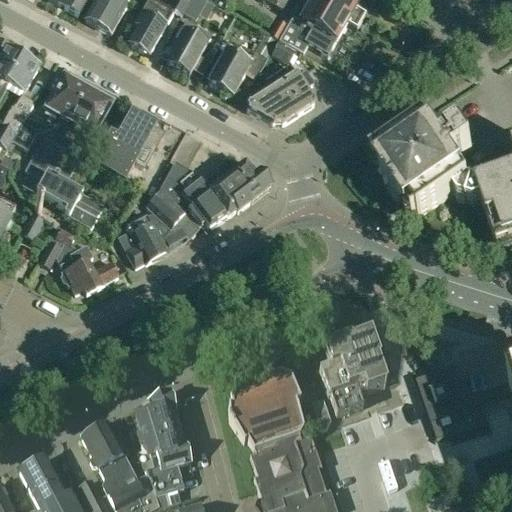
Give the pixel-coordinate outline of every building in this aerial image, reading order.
[(63,13),(76,20),(87,0),(59,0),(55,6),(63,11),(63,13)] [(96,0),(83,24),(109,39),(125,11),(124,10),(130,0),(129,0),(96,0)] [(179,21),(182,16),(190,2),(187,0),(174,0),(168,10),(164,12),(147,3),(137,18),(138,19),(133,28),(136,30),(126,48),(147,60),(172,17),(179,21)] [(193,0),(191,0),(190,2),(182,16),(194,23),(204,6),(193,0)] [(275,11),(280,14),(287,2),(283,0),(254,0),(275,12),(275,11)] [(290,22),(277,46),(301,60),(306,51),(325,62),(345,28),(355,33),(363,19),(354,13),(332,0),(313,0),(298,27),(290,22)] [(266,40),(276,45),(284,31),(275,26),(266,40)] [(164,70),(187,82),(209,42),(184,28),(180,36),(179,36),(172,48),(176,50),(164,70)] [(253,56),(264,62),(274,46),(263,39),(253,56)] [(270,59),(286,69),(293,56),(277,47),(270,59)] [(223,57),(206,88),(231,102),(248,71),(247,71),(252,62),(228,49),(223,58),(223,57)] [(0,103),(8,89),(9,87),(5,84),(18,60),(3,52),(0,57),(0,103)] [(9,87),(8,89),(23,97),(38,71),(23,62),(18,60),(5,84),(9,87)] [(208,66),(198,61),(191,74),(201,79),(208,66)] [(247,110),(245,115),(271,129),(271,130),(283,129),(284,128),(312,110),(303,95),(312,89),(304,77),(295,83),(288,72),(275,80),(275,82),(264,89),(269,96),(248,110),(247,110)] [(55,120),(68,127),(85,96),(62,83),(45,114),(46,114),(43,119),(53,124),(55,120)] [(109,109),(85,96),(68,127),(81,134),(79,139),(88,144),(91,140),(92,140),(109,109)] [(0,130),(0,152),(5,155),(32,108),(20,101),(13,112),(11,111),(0,130)] [(141,174),(153,153),(160,140),(152,135),(154,131),(138,122),(137,123),(129,118),(115,143),(109,139),(105,146),(92,169),(122,187),(133,169),(133,170),(141,174)] [(11,148),(25,156),(39,130),(25,122),(11,148)] [(422,128),(408,132),(409,137),(370,163),(387,187),(389,195),(396,201),(413,225),(453,197),(458,203),(465,206),(472,186),(467,185),(453,164),(471,151),(460,135),(459,135),(453,127),(450,125),(452,123),(436,141),(426,125),(422,128)] [(46,134),(42,142),(56,149),(60,141),(46,134)] [(60,151),(70,156),(74,149),(60,141),(56,149),(60,152),(60,151)] [(93,205),(87,202),(63,189),(79,161),(70,156),(60,151),(60,152),(56,149),(42,142),(22,176),(27,178),(20,191),(65,215),(62,219),(89,234),(97,219),(88,214),(93,205)] [(472,186),(465,206),(473,208),(481,206),(497,252),(511,247),(511,151),(511,152),(511,175),(476,188),(472,186)] [(225,222),(201,189),(198,186),(192,178),(174,165),(161,189),(160,190),(189,225),(192,223),(200,234),(205,230),(208,234),(225,222)] [(247,172),(246,172),(245,172),(243,169),(233,177),(227,169),(219,176),(248,208),(250,209),(266,197),(264,195),(266,194),(267,190),(258,178),(252,182),(250,179),(251,176),(247,172)] [(248,208),(219,176),(201,189),(225,222),(235,215),(236,217),(248,208)] [(158,244),(164,253),(182,243),(184,246),(197,234),(189,225),(160,190),(158,193),(160,196),(154,202),(145,212),(151,218),(147,220),(165,237),(158,244)] [(0,237),(1,234),(7,234),(10,228),(7,224),(8,222),(14,211),(0,203),(0,237)] [(20,240),(31,246),(42,226),(31,220),(20,240)] [(143,268),(144,269),(166,257),(164,253),(158,244),(165,237),(147,220),(124,232),(127,237),(117,243),(124,256),(133,273),(143,268)] [(53,244),(67,252),(73,242),(59,234),(53,244)] [(69,259),(59,252),(49,247),(37,268),(48,274),(54,262),(62,278),(60,279),(60,281),(59,283),(61,288),(64,288),(65,290),(68,289),(73,300),(83,295),(85,300),(99,293),(99,292),(117,282),(109,268),(91,277),(86,266),(91,263),(85,251),(69,259)] [(327,403),(329,402),(336,422),(362,412),(356,393),(362,391),(365,399),(385,392),(377,367),(379,366),(370,340),(350,346),(350,344),(323,353),(330,372),(318,376),(327,403)] [(479,429),(468,397),(466,393),(458,370),(441,376),(440,373),(411,382),(428,431),(431,430),(436,444),(479,429)] [(247,446),(253,456),(255,460),(249,462),(256,483),(253,484),(260,506),(258,507),(258,508),(261,507),(262,511),(334,511),(329,497),(325,498),(317,474),(321,473),(310,441),(300,445),(298,441),(303,432),(295,411),(299,410),(290,383),(280,378),(258,386),(255,381),(230,395),(231,412),(228,412),(228,426),(243,448),(247,446)] [(165,398),(147,407),(163,455),(183,449),(174,416),(169,400),(165,398)] [(328,433),(326,429),(330,428),(323,405),(311,408),(321,436),(328,433)] [(163,455),(147,407),(147,408),(133,415),(140,436),(136,438),(139,448),(143,447),(147,461),(150,460),(163,455)] [(157,511),(145,481),(136,485),(124,461),(128,459),(121,446),(121,445),(113,428),(108,431),(107,429),(102,432),(100,430),(93,434),(94,436),(118,481),(113,484),(119,494),(106,501),(111,511),(157,511)] [(98,475),(103,486),(101,491),(106,501),(119,494),(113,484),(118,481),(94,436),(80,444),(90,463),(89,467),(91,473),(95,473),(97,475),(98,475)] [(183,449),(163,455),(150,460),(152,465),(149,465),(152,474),(144,477),(157,511),(164,511),(178,508),(175,497),(184,494),(178,476),(176,476),(175,472),(189,468),(183,449)] [(45,462),(32,470),(53,511),(75,511),(68,498),(64,500),(45,462)] [(53,511),(32,470),(18,477),(36,511),(53,511)] [(106,511),(89,480),(74,488),(87,511),(106,511)] [(0,511),(13,511),(11,508),(8,507),(0,489),(0,511)]
